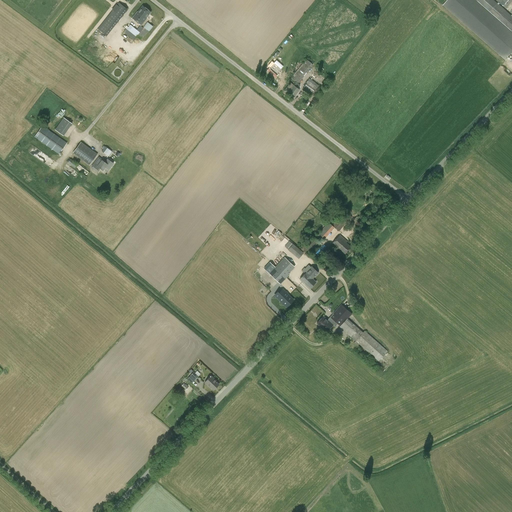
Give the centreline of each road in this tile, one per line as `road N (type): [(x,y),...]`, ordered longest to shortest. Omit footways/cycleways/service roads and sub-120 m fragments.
road 1 (unclassified): [(111,511),(407,200)]
road 2 (unclassified): [(407,200),(152,0)]
road 3 (unclassified): [(407,200),(511,90)]
